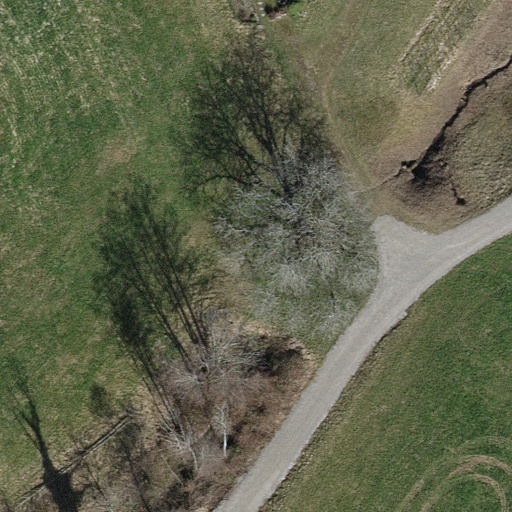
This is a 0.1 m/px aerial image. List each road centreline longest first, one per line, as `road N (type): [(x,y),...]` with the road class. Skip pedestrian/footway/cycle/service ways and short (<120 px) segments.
road 1 (track): [(504,223),(372,322),(239,511)]
road 2 (track): [(307,77),(377,213),(417,255),(504,223)]
road 3 (track): [(272,0),(307,77),(359,0)]
